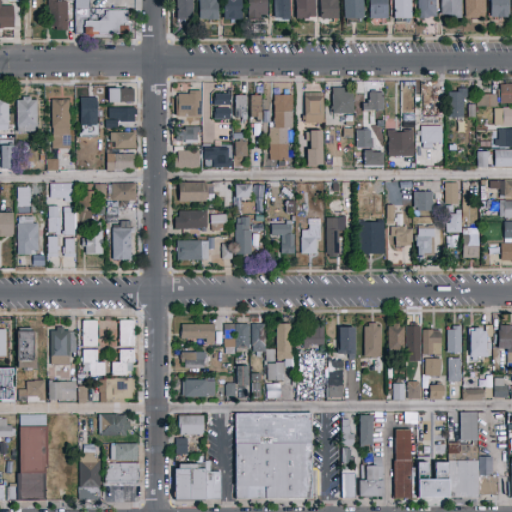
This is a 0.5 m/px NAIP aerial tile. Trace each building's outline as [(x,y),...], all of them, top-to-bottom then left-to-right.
[(48,31),(48,0),(67,0),(67,31),(48,31)] [(75,34),(75,0),(90,0),(90,9),(127,10),(127,25),(119,25),(119,35),(75,34)] [(192,0),(192,20),(175,20),(175,0),(192,0)] [(218,0),(218,20),(199,20),(199,0),(218,0)] [(241,0),(241,19),(223,19),(223,0),(241,0)] [(247,0),(266,0),(266,18),(247,18),(247,0)] [(290,0),(290,21),(273,20),(273,0),(290,0)] [(314,0),(314,20),(295,19),(295,0),(314,0)] [(320,19),(320,0),(339,0),(339,19),(320,19)] [(362,0),(362,22),(344,22),(344,0),(362,0)] [(388,0),(388,19),(369,19),(369,0),(388,0)] [(436,0),(437,18),(414,18),(414,19),(393,19),(393,0),(436,0)] [(460,0),(460,18),(441,18),(441,0),(460,0)] [(464,0),(485,0),(485,18),(464,18),(464,0)] [(507,0),(507,18),(489,18),(489,0),(507,0)] [(0,6),(14,6),(14,29),(0,29),(0,6)] [(511,105),(478,105),(478,96),(498,96),(498,84),(511,84),(511,105)] [(421,121),(421,88),(438,88),(438,121),(421,121)] [(132,103),(107,103),(107,89),(132,89),(132,103)] [(448,118),(448,89),(464,89),(464,118),(448,118)] [(331,90),(353,90),(353,114),(331,114),(331,90)] [(177,116),(177,91),(201,91),(201,116),(177,116)] [(383,112),(362,112),(362,92),(383,92),(383,112)] [(230,95),(230,120),(215,120),(215,95),(230,95)] [(291,95),(290,161),(271,160),(271,95),(291,95)] [(323,123),(304,123),(304,95),(323,95),(323,123)] [(234,119),(234,96),(247,96),(247,119),(234,119)] [(250,118),(250,96),(261,96),(261,118),(250,118)] [(80,127),(80,97),(97,97),(97,127),(80,127)] [(0,98),(9,98),(9,130),(0,130),(0,98)] [(36,98),(36,132),(16,132),(16,98),(36,98)] [(52,149),(52,99),(70,99),(70,149),(52,149)] [(106,125),(106,108),(135,108),(135,125),(106,125)] [(511,108),(511,126),(494,126),(494,108),(511,108)] [(442,127),(442,142),(421,142),(421,127),(442,127)] [(199,141),(175,141),(175,128),(199,128),(199,141)] [(511,147),(499,147),(499,129),(511,129),(511,147)] [(306,166),(306,130),(323,130),(323,166),(306,166)] [(382,165),(363,165),(363,150),(356,150),(356,130),(371,130),(371,151),(382,151),(382,165)] [(413,130),(413,157),(387,157),(387,130),(413,130)] [(134,133),(134,149),(110,149),(110,133),(134,133)] [(247,157),(235,157),(234,141),(246,141),(247,157)] [(228,148),(228,167),(205,167),(205,148),(228,148)] [(10,167),(2,167),(2,149),(10,149),(10,167)] [(199,150),(199,168),(174,168),(174,150),(199,150)] [(511,150),(511,167),(494,167),(494,150),(511,150)] [(488,152),(488,166),(476,166),(476,152),(488,152)] [(106,170),(106,154),(133,154),(133,170),(106,170)] [(44,169),(55,169),(56,157),(44,157),(44,169)] [(511,198),(499,198),(499,190),(488,190),(488,181),(511,181),(511,198)] [(135,201),(110,201),(110,184),(135,183),(135,201)] [(457,183),(457,205),(444,205),(444,183),(457,183)] [(49,199),(49,184),(73,184),(73,199),(49,199)] [(178,202),(178,184),(208,184),(208,202),(178,202)] [(356,204),(356,184),(370,184),(370,204),(356,204)] [(105,185),(105,200),(93,200),(93,207),(81,207),(81,191),(93,191),(93,185),(105,185)] [(251,185),(251,200),(241,200),(241,210),(234,210),(234,185),(251,185)] [(17,207),(17,187),(30,187),(30,207),(17,207)] [(262,200),(254,200),(255,190),(262,190),(262,200)] [(413,192),(432,192),(432,211),(413,211),(413,192)] [(511,219),(499,219),(499,201),(511,201),(511,219)] [(326,217),(336,217),(336,202),(342,202),(341,256),(325,255),(326,217)] [(58,207),(58,234),(47,234),(47,207),(58,207)] [(75,207),(74,258),(64,257),(64,238),(63,238),(64,207),(75,207)] [(174,211),(207,211),(207,229),(174,229),(174,211)] [(0,213),(13,213),(13,237),(0,237),(0,213)] [(445,233),(446,214),(461,214),(460,228),(478,228),(477,259),(461,259),(461,233),(445,233)] [(210,228),(210,215),(226,215),(226,228),(210,228)] [(38,217),(38,255),(17,255),(17,217),(38,217)] [(235,255),(235,217),(250,217),(250,255),(235,255)] [(281,236),(269,236),(269,222),(292,222),(292,255),(281,255),(281,236)] [(356,255),(356,222),(382,222),(382,255),(356,255)] [(511,261),(501,261),(501,222),(511,222),(511,261)] [(102,255),(84,255),(84,232),(91,232),(91,223),(102,223),(102,255)] [(320,255),(300,255),(300,225),(320,225),(320,255)] [(432,226),(432,255),(416,255),(416,226),(432,226)] [(412,247),(393,247),(393,227),(412,227),(412,247)] [(132,260),(112,260),(112,229),(132,229),(132,260)] [(57,237),(57,256),(47,256),(47,237),(57,237)] [(457,246),(446,246),(446,237),(457,237),(457,246)] [(208,260),(177,260),(177,242),(208,242),(208,260)] [(82,347),(82,321),(97,321),(97,347),(82,347)] [(134,375),(111,375),(111,363),(119,363),(119,321),(134,321),(134,375)] [(364,358),(364,323),(381,323),(381,370),(370,370),(370,358),(364,358)] [(214,324),(214,342),(180,342),(180,324),(214,324)] [(224,324),(248,324),(248,347),(224,346),(224,324)] [(264,324),(264,352),(251,352),(251,324),(264,324)] [(291,324),(291,360),(276,360),(276,324),(291,324)] [(323,347),(303,347),(303,334),(313,334),(313,324),(323,324),(323,347)] [(337,355),(337,324),(354,324),(354,355),(337,355)] [(511,326),(511,364),(511,352),(498,352),(498,326),(511,326)] [(440,328),(440,355),(420,355),(420,352),(404,352),(404,350),(387,350),(388,327),(440,328)] [(446,353),(446,327),(460,327),(460,353),(446,353)] [(74,354),(69,354),(69,365),(50,365),(50,328),(74,328),(74,354)] [(491,328),(491,357),(469,357),(469,328),(491,328)] [(35,330),(35,369),(17,369),(17,330),(35,330)] [(104,363),(103,376),(81,375),(82,350),(97,350),(97,362),(104,363)] [(205,352),(205,368),(180,368),(180,352),(205,352)] [(440,376),(424,376),(424,359),(440,359),(440,376)] [(447,381),(447,359),(460,359),(460,381),(447,381)] [(342,398),(326,398),(326,360),(342,360),(342,398)] [(282,363),(282,380),(267,380),(267,363),(282,363)] [(244,365),(232,364),(232,384),(244,384),(244,365)] [(0,398),(7,399),(8,367),(0,367),(0,398)] [(133,379),(133,403),(98,403),(98,379),(133,379)] [(214,397),(182,397),(182,379),(214,379),(214,397)] [(507,398),(494,398),(494,379),(507,379),(507,398)] [(44,402),(19,402),(19,390),(27,390),(27,381),(44,381),(44,402)] [(233,395),(232,381),(216,381),(217,395),(233,395)] [(76,382),(76,388),(86,388),(86,401),(49,401),(49,382),(76,382)] [(277,382),(264,382),(264,395),(277,395),(277,382)] [(407,382),(419,382),(419,399),(407,399),(407,382)] [(393,400),(393,383),(404,383),(404,400),(393,400)] [(429,399),(429,387),(440,387),(441,399),(429,399)] [(16,399),(24,399),(23,388),(15,388),(16,399)] [(3,402),(3,389),(14,389),(14,402),(3,402)] [(483,397),(483,401),(462,401),(462,389),(490,389),(490,397),(483,397)] [(310,413),(311,499),(234,499),(234,413),(310,413)] [(476,441),(459,441),(459,413),(476,413),(476,441)] [(129,436),(99,436),(99,415),(129,415),(129,436)] [(19,416),(47,416),(46,501),(9,501),(9,485),(19,485),(19,416)] [(204,416),(204,435),(177,435),(177,416),(204,416)] [(359,446),(359,416),(371,416),(371,446),(359,446)] [(13,437),(0,437),(0,419),(13,419),(13,437)] [(351,419),(351,446),(341,446),(341,419),(351,419)] [(394,498),(394,430),(413,430),(413,463),(429,463),(429,478),(434,478),(434,461),(479,462),(478,498),(450,497),(450,498),(394,498)] [(186,439),(187,454),(174,454),(174,439),(186,439)] [(457,443),(447,442),(447,453),(457,453),(457,443)] [(110,461),(110,444),(137,444),(137,461),(110,461)] [(350,449),(350,458),(346,458),(346,462),(342,462),(341,450),(350,449)] [(99,489),(78,489),(78,453),(99,453),(99,489)] [(489,455),(476,455),(477,473),(489,473),(489,455)] [(138,486),(104,486),(104,463),(138,463),(138,486)] [(221,500),(174,500),(174,463),(210,463),(210,472),(221,472),(221,500)] [(340,498),(340,467),(354,467),(354,498),(340,498)] [(358,497),(358,480),(365,480),(365,467),(382,467),(382,497),(358,497)] [(495,493),(496,476),(480,476),(480,492),(495,493)]
